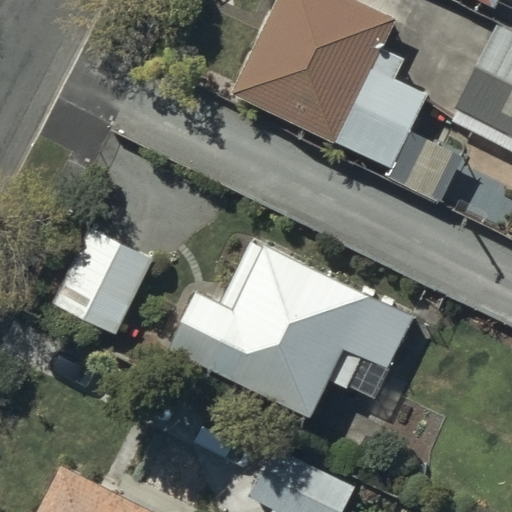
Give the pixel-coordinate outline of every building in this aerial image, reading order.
[(400,24),(351,0),(286,0),(239,95),(394,172),(431,98),(397,81),(407,61),(387,51),(400,24)] [(478,0),(496,8),(500,0),(478,0)] [(511,31),(502,27),(458,120),(511,147),(511,31)] [(156,260),(94,229),(57,305),(119,336),(156,260)] [(414,320),(255,245),(227,305),(203,294),(174,354),(317,421),(335,383),(375,402),(414,320)] [(348,511),(358,493),(280,452),(256,499),(280,511),(279,511),(348,511)] [(150,511),(67,469),(44,511),(150,511)]
